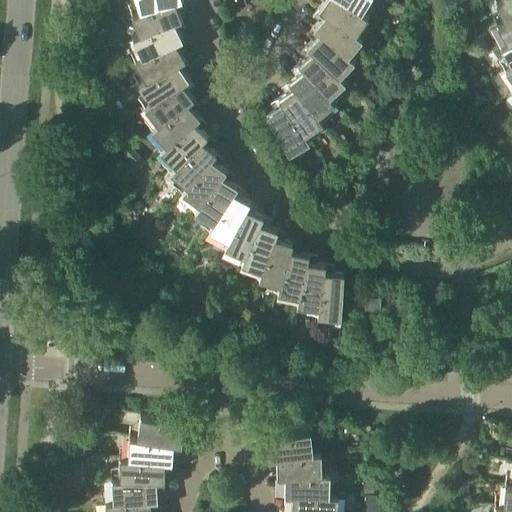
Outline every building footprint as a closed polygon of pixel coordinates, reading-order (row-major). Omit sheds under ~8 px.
[(134,10),(142,30),(174,18),(181,15),(175,0),(166,0),(142,8),(134,10)] [(354,29),(366,11),(359,7),(347,0),(322,0),(319,4),(320,5),(326,9),(354,29)] [(511,0),(499,0),(507,17),(511,14),(511,0)] [(360,34),(354,29),(326,9),(314,24),(320,29),(346,50),(360,34)] [(456,16),(454,17),(456,22),(457,24),(468,19),(465,12),(456,16)] [(500,20),(510,39),(511,38),(511,14),(507,17),(500,20)] [(135,34),(144,53),(175,38),(182,35),(174,18),(142,30),(135,34)] [(338,71),(353,56),(346,50),(320,29),(307,42),(313,48),(338,71)] [(184,54),(175,38),(144,53),(137,57),(148,75),(178,58),(184,54)] [(494,48),(507,66),(511,62),(511,38),(510,39),(503,43),(494,48)] [(102,40),(95,42),(97,48),(104,45),(102,40)] [(313,48),(299,60),(305,66),(328,92),(344,77),(338,71),(313,48)] [(188,74),(178,58),(148,75),(141,79),(153,97),(181,78),(188,74)] [(316,111),(333,98),(328,92),(305,66),(290,78),(295,84),(316,111)] [(479,72),(470,79),(474,85),(483,78),(479,72)] [(147,102),(160,119),(187,98),(193,93),(181,78),(153,97),(147,102)] [(303,130),(321,117),(316,111),(295,84),(279,95),(284,101),(303,130)] [(154,124),(168,140),(193,117),(199,112),(187,98),(160,119),(154,124)] [(293,155),(294,154),(290,147),(300,141),(308,136),(303,130),(284,101),(274,107),(267,111),(293,155)] [(207,130),(193,117),(168,140),(162,146),(178,161),(201,136),(207,130)] [(178,161),(172,166),(189,180),(211,154),(216,148),(201,136),(178,161)] [(221,172),(226,165),(211,154),(189,180),(184,187),(201,199),(221,172)] [(237,181),(221,172),(201,199),(196,206),(215,217),(233,188),(237,181)] [(249,197),(233,188),(215,217),(211,224),(230,234),(246,204),(249,197)] [(246,250),(260,219),(263,212),(246,204),(230,234),(221,252),(242,260),(243,258),(246,250)] [(243,258),(263,265),(275,233),(277,225),(260,219),(246,250),(243,258)] [(293,238),(275,233),(263,265),(260,273),(281,279),(290,246),(293,238)] [(307,257),(309,250),(290,246),(281,279),(279,286),(300,291),(307,257)] [(326,260),(307,257),(300,291),(299,299),(320,302),(325,268),(326,260)] [(339,319),(340,319),(344,269),(325,268),(320,302),(319,310),(340,311),(339,319)] [(381,297),(366,296),(365,310),(380,310),(381,297)] [(395,297),(394,321),(404,322),(405,298),(395,297)] [(192,422),(143,412),(141,422),(140,434),(174,438),(182,439),(183,433),(184,422),(192,423),(192,422)] [(309,427),(260,436),(260,437),(268,436),(270,454),(278,453),(312,449),(309,427)] [(132,433),(130,454),(164,457),(172,457),(174,438),(140,434),(132,433)] [(321,470),(320,448),(312,449),(278,453),(279,471),(287,471),(321,470)] [(122,454),(122,475),(157,475),(165,475),(164,457),(130,454),(122,454)] [(287,471),(286,490),(294,490),(328,491),(329,469),(321,470),(287,471)] [(114,475),(116,497),(150,495),(158,494),(157,475),(122,475),(114,475)] [(328,491),(294,490),(292,509),(300,510),(325,511),(342,511),(346,491),(328,491)] [(108,498),(109,511),(152,511),(150,495),(116,497),(108,498)] [(498,502),(497,511),(511,511),(511,503),(506,502),(498,502)]
